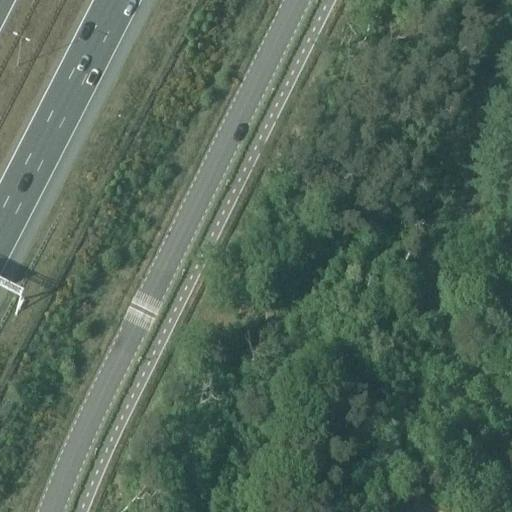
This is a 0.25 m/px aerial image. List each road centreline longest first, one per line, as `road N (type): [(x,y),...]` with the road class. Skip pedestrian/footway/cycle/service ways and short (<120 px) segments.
road 1 (secondary): [(299,0),(96,400),(53,511)]
road 2 (motorway): [(0,226),(118,0)]
